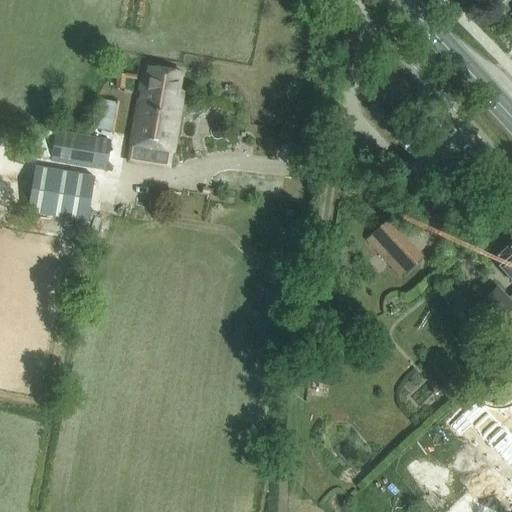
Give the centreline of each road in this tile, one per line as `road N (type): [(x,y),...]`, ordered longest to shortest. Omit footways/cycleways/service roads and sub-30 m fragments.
road 1 (unclassified): [(359,22),(345,100),(412,188)]
road 2 (primary): [(511,118),(402,0)]
